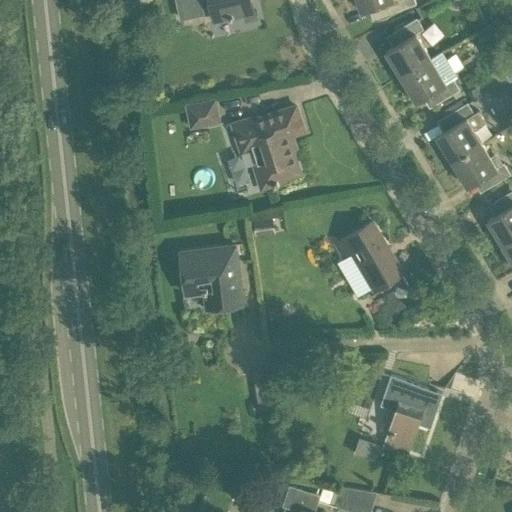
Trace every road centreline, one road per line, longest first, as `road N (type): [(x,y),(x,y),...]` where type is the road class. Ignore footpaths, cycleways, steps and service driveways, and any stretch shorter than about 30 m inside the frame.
road 1 (residential): [(469,511),(499,422),(503,378),(493,332),(340,96),(301,0)]
road 2 (primary): [(101,511),(44,0)]
road 3 (unknown): [(493,332),(270,346)]
